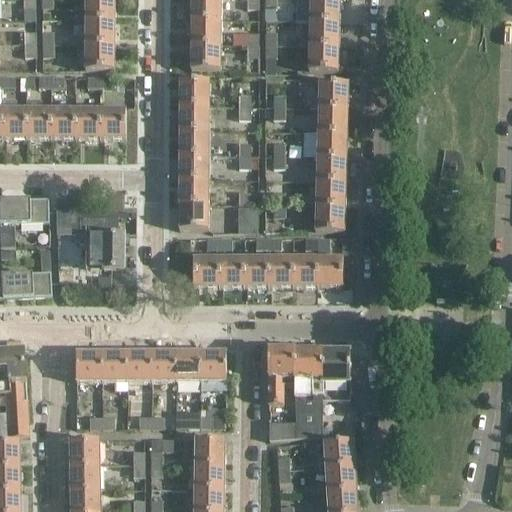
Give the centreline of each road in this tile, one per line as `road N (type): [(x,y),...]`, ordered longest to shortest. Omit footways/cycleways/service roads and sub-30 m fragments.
road 1 (residential): [(474,511),(499,379),(511,180)]
road 2 (residential): [(386,0),(378,329)]
road 3 (residential): [(378,329),(392,511)]
road 4 (residential): [(248,511),(250,330)]
road 5 (residential): [(48,330),(48,511)]
road 6 (residential): [(151,0),(150,180)]
road 7 (residential): [(150,180),(151,332)]
road 8 (residential): [(0,181),(150,180)]
road 9 (residential): [(250,330),(378,329)]
